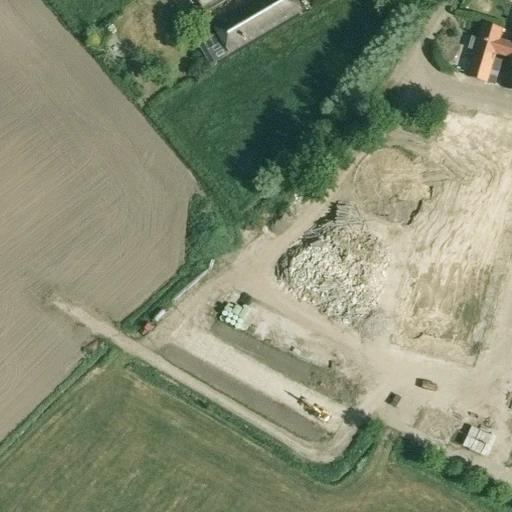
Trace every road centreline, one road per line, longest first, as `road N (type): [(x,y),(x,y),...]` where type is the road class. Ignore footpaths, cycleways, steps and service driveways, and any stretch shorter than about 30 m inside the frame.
road 1 (track): [(0,255),(53,301),(301,452),(328,452),(353,416),(365,413),(511,483)]
road 2 (track): [(511,315),(495,358),(402,381),(380,420)]
